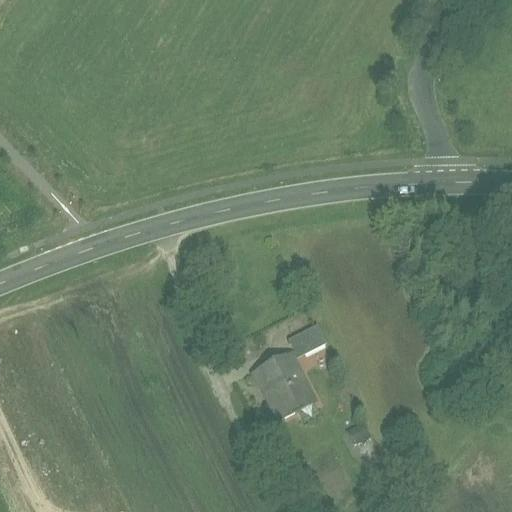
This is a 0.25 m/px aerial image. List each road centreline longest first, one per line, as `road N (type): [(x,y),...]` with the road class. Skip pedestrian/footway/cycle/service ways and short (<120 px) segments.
road 1 (tertiary): [(0,285),(167,226),(256,205),(449,183)]
road 2 (unclassified): [(449,183),(427,85),(475,0)]
